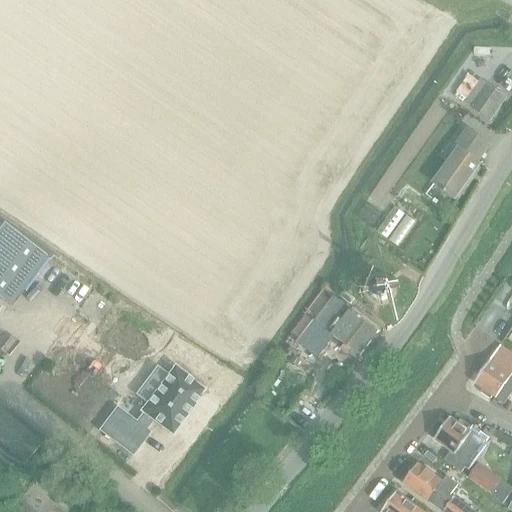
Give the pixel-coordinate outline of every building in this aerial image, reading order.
[(470,108),(490,122),(506,99),(486,85),(470,108)] [(459,151),(435,184),(455,199),(479,165),(477,164),(489,146),(467,131),(454,148),(459,151)] [(0,298),(12,282),(24,291),(48,258),(0,223),(0,298)] [(369,289),(369,291),(370,295),(373,298),(376,299),(379,300),(384,299),(386,298),(388,296),(389,295),(390,292),(390,289),(390,287),(389,283),(387,281),(385,280),(383,279),(380,278),(377,279),(375,279),(372,281),(370,284),(369,287),(369,289)] [(341,297),(351,305),(355,299),(345,292),(341,297)] [(379,331),(338,301),(334,297),(315,323),(313,321),(297,343),(317,357),(333,336),(360,356),(379,331)] [(219,375),(176,344),(169,354),(159,346),(148,359),(158,367),(139,393),(143,396),(134,408),(117,395),(95,424),(132,452),(154,423),(147,418),(157,406),(182,425),(219,375)] [(511,354),(501,346),(475,383),(484,389),(481,393),(490,399),(492,396),(505,404),(511,393),(511,378),(511,377),(511,375),(511,354)] [(0,441),(26,463),(42,443),(0,408),(0,441)] [(484,442),(468,430),(471,427),(461,420),(458,423),(450,417),(434,440),(451,452),(444,461),(462,473),(484,442)] [(404,483),(442,511),(473,511),(451,495),(458,486),(447,477),(443,483),(418,464),(404,483)] [(468,478),(492,494),(499,484),(501,481),(478,464),(476,468),(468,478)] [(382,511),(423,511),(397,493),(382,511)]
